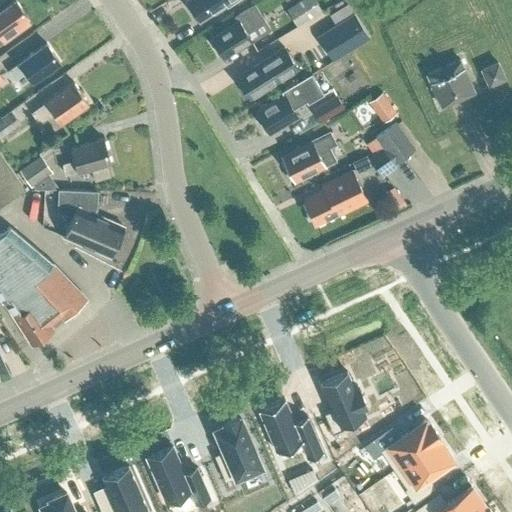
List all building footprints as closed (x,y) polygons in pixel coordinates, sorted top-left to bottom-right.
[(0,41),(28,21),(25,16),(27,15),(16,0),(11,0),(0,8),(0,41)] [(232,0),(187,0),(191,7),(191,9),(195,16),(198,16),(199,17),(212,9),(214,11),(227,2),(227,3),(232,0)] [(295,0),(285,7),(296,24),(320,8),(314,0),(295,0)] [(234,14),(238,20),(211,36),(216,44),(215,46),(219,53),(222,53),(222,55),(236,46),(238,49),(251,40),(245,30),(265,19),(254,2),(234,14)] [(352,12),(317,35),(331,57),(366,34),(352,12)] [(32,80),(59,61),(46,42),(19,61),(9,69),(15,78),(25,70),(32,80)] [(248,96),(296,66),(284,45),(252,65),(252,67),(236,77),(242,85),(241,88),(244,93),(247,94),(248,96)] [(441,104),(473,90),(459,57),(426,72),(441,104)] [(488,83),(504,76),(497,60),(481,67),(488,83)] [(284,93),(256,109),(262,120),(261,123),(264,127),(267,128),(269,131),(297,115),(292,107),(304,100),(306,102),(322,92),(310,72),(282,89),(284,93)] [(390,105),(405,99),(396,77),(381,83),(390,105)] [(60,121),(88,101),(73,81),(46,100),(31,111),(39,122),(53,111),(60,121)] [(310,107),(318,120),(343,106),(335,92),(310,107)] [(10,112),(0,119),(0,135),(18,123),(10,112)] [(395,120),(384,128),(403,154),(414,146),(405,133),(395,120)] [(375,135),(383,145),(367,156),(365,153),(351,160),(357,170),(372,163),(380,174),(396,163),(394,161),(402,155),(403,154),(384,128),(375,135)] [(311,140),(282,155),(288,167),(287,170),(289,174),(292,175),(294,178),(324,164),(335,158),(328,145),(335,142),(329,130),(311,139),(311,140)] [(110,174),(106,162),(109,161),(102,136),(70,145),(74,159),(62,162),(65,172),(77,169),(77,170),(90,166),(94,179),(110,174)] [(0,203),(24,186),(0,151),(0,203)] [(34,158),(18,170),(31,186),(46,174),(34,158)] [(319,181),(323,188),(303,198),(310,210),(308,213),(311,218),(314,219),(315,222),(337,211),(339,213),(343,211),(343,208),(365,197),(351,166),(319,181)] [(96,208),(97,190),(97,189),(58,187),(57,209),(71,215),(63,234),(109,254),(122,224),(95,212),(95,208),(96,208)] [(86,297),(54,264),(8,225),(0,230),(0,296),(2,300),(5,298),(14,313),(13,314),(31,342),(52,328),(86,297)] [(346,369),(320,380),(332,407),(323,411),(332,432),(342,427),(339,420),(364,409),(362,405),(365,403),(356,383),(353,384),(346,369)] [(283,396),(257,407),(276,449),(299,439),(307,457),(322,450),(306,413),(293,419),(283,396)] [(240,416),(214,427),(224,449),(215,454),(225,477),(234,473),(235,475),(260,464),(240,416)] [(372,455),(381,449),(394,467),(437,437),(439,436),(428,420),(426,421),(424,417),(399,435),(392,424),(364,443),(372,455)] [(437,437),(394,467),(407,486),(404,487),(413,499),(433,485),(426,474),(451,457),(437,437)] [(171,444),(146,455),(164,497),(188,487),(194,501),(209,495),(196,465),(183,471),(171,444)] [(113,500),(100,506),(102,511),(147,511),(149,511),(127,463),(102,474),(105,483),(113,500)] [(472,511),(484,504),(470,485),(445,502),(438,491),(414,508),(416,511),(472,511)] [(334,487),(321,496),(326,502),(338,494),(334,487)] [(50,499),(40,503),(44,511),(85,511),(84,509),(77,511),(74,511),(65,490),(49,497),(50,499)] [(311,511),(320,506),(316,499),(304,508),(306,511),(311,511)]
